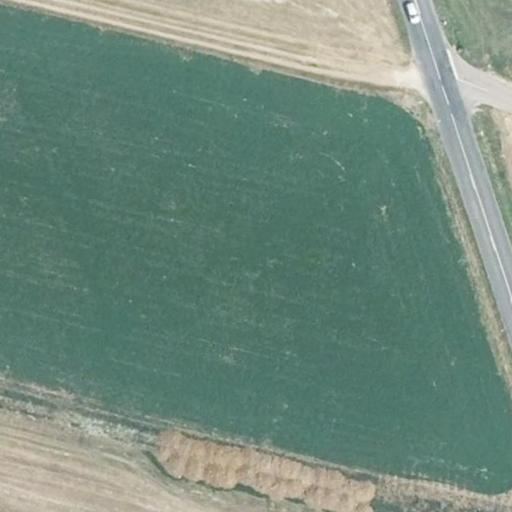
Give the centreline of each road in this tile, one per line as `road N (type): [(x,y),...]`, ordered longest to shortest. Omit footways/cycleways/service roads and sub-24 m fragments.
road 1 (track): [(41,0),(381,84),(437,69)]
road 2 (secondary): [(511,297),(437,69)]
